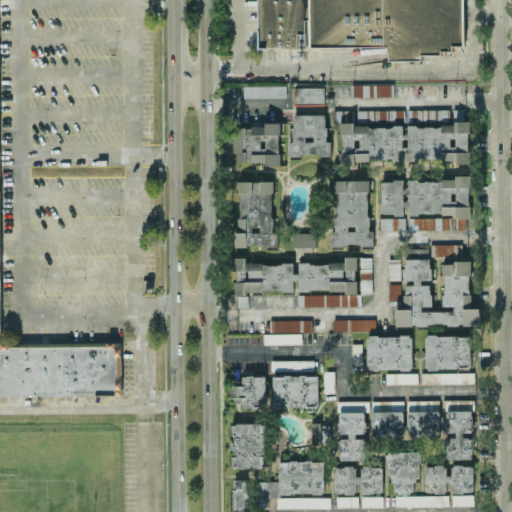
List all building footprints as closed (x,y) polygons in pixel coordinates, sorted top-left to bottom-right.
[(258,0),(259,46),(388,46),(390,59),(422,59),(422,54),(441,54),(441,50),(453,50),(452,45),(464,45),(463,0),(258,0)] [(352,96),(391,96),(391,84),(353,83),(352,96)] [(244,97),(286,97),(286,85),(244,85),(244,97)] [(294,104),(324,104),(324,87),(294,87),(294,104)] [(464,109),(453,109),(453,120),(464,120),(464,109)] [(327,114),(293,114),(293,142),(289,142),(289,155),(331,155),(331,140),(327,140),(327,114)] [(281,122),(252,121),(251,127),(236,126),(235,136),(226,136),(226,152),(238,153),(237,161),(267,161),(266,165),(279,165),(281,122)] [(342,161),(403,160),(403,151),(408,151),(408,159),(450,158),(450,164),(470,163),(469,123),(407,125),(407,133),(403,133),(403,124),(341,126),(342,161)] [(381,214),(406,214),(406,213),(446,214),(446,217),(470,217),(471,175),(455,175),(455,180),(406,179),(406,180),(382,180),(381,214)] [(368,179),(334,180),(335,231),(331,231),(331,245),(373,244),(373,230),(369,230),(368,179)] [(272,181),(239,180),(239,245),(278,246),(278,230),(272,230),(272,181)] [(380,229),(405,229),(405,218),(380,217),(380,229)] [(409,229),(450,228),(449,223),(442,223),(442,217),(408,218),(409,229)] [(315,232),(293,232),(294,253),(315,253),(315,232)] [(361,305),(361,293),(358,293),(357,256),(346,256),(346,261),(299,263),(299,272),(294,272),(294,262),(246,264),(246,256),(235,256),(237,306),(248,306),(248,291),(294,290),(294,281),(299,281),(299,293),(298,293),(298,306),(361,305)] [(373,257),(361,256),(360,293),(372,294),(373,257)] [(480,324),(480,309),(472,307),(471,261),(443,262),(444,305),(453,305),(454,310),(421,311),(423,306),(432,305),(431,284),(421,284),(422,279),(432,279),(431,257),(404,258),(405,280),(414,279),(414,284),(407,285),(401,308),(395,309),(396,326),(480,324)] [(401,279),(400,258),(388,259),(389,279),(401,279)] [(0,396),(121,394),(120,341),(1,343),(0,265),(0,396)] [(375,318),(333,319),(334,330),(375,330),(375,318)] [(269,320),(270,331),(311,330),(311,319),(269,320)] [(302,343),(301,333),(264,333),(264,344),(302,343)] [(412,335),(367,335),(367,369),(412,369),(412,335)] [(426,335),(425,368),(471,369),(471,335),(426,335)] [(314,370),(314,359),(271,360),(271,370),(314,370)] [(334,371),(324,371),(324,392),(335,392),(334,371)] [(474,372),(421,373),(421,383),(474,382),(474,372)] [(417,373),(386,373),(386,383),(417,383),(417,373)] [(243,385),(229,385),(229,397),(243,397),(243,407),(265,407),(266,375),(243,374),(243,385)] [(274,374),(274,406),(318,407),(318,375),(274,374)] [(407,400),(408,434),(440,434),(439,399),(407,400)] [(472,459),(473,437),(464,437),(464,432),(473,432),(474,399),(442,399),(442,410),(446,410),(445,434),(449,434),(449,458),(472,459)] [(366,460),(367,438),(357,438),(357,433),(365,433),(365,410),(369,410),(369,401),(338,400),(338,433),(348,433),(348,438),(339,438),(338,459),(366,460)] [(404,436),(403,400),(372,400),(372,436),(404,436)] [(262,467),(262,422),(233,423),(234,468),(262,467)] [(420,474),(420,451),(387,451),(387,474),(393,474),(393,492),(415,492),(415,474),(420,474)] [(279,461),(279,494),(324,493),(323,460),(279,461)] [(382,465),(361,465),(362,475),(356,475),(356,465),(334,466),(335,493),(356,493),(356,483),(361,483),(362,493),(383,492),(382,465)] [(425,465),(425,492),(446,492),(446,483),(452,483),(452,492),(474,492),(473,465),(451,465),(452,474),(447,474),(447,465),(425,465)] [(249,511),(248,479),(233,479),(233,511),(249,511)] [(452,494),(452,505),(474,505),(473,494),(452,494)] [(362,506),(383,506),(383,495),(362,495),(362,506)] [(395,505),(449,506),(449,495),(395,495),(395,505)] [(330,507),(330,496),(277,497),(277,508),(330,507)] [(336,506),(358,507),(358,496),(337,496),(336,506)]
